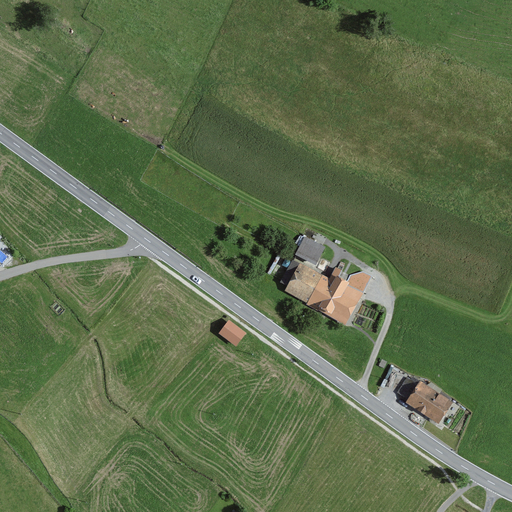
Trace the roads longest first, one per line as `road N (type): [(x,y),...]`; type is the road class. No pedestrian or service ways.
road 1 (secondary): [(480,476),(146,239)]
road 2 (secondary): [(146,239),(0,132)]
road 3 (unclassified): [(0,276),(129,250),(146,239)]
